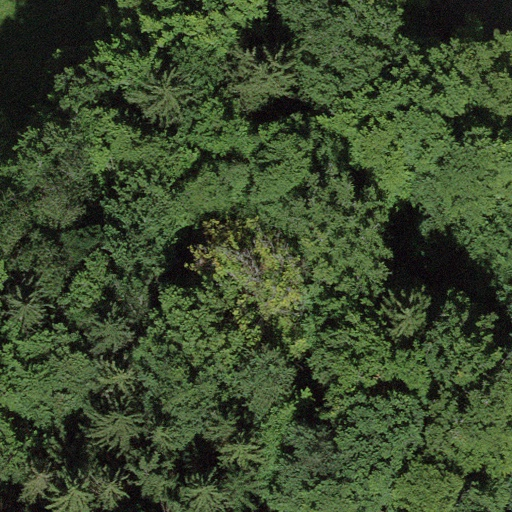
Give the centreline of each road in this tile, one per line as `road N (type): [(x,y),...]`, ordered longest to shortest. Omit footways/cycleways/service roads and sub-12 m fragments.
road 1 (track): [(511,362),(370,0)]
road 2 (track): [(259,0),(141,97),(0,174)]
